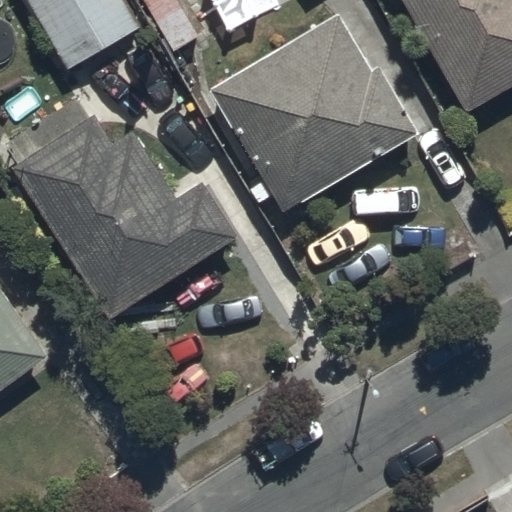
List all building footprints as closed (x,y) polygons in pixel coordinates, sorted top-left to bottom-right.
[(131,0),(35,0),(71,67),(146,27),(131,0)] [(511,0),(404,0),(467,111),(511,85),(511,0)] [(376,70),(343,13),(215,88),(287,212),(424,131),(384,64),(376,70)] [(118,311),(241,232),(207,180),(182,196),(138,128),(117,141),(99,113),(22,163),(118,311)] [(0,392),(55,355),(0,275),(0,392)]
